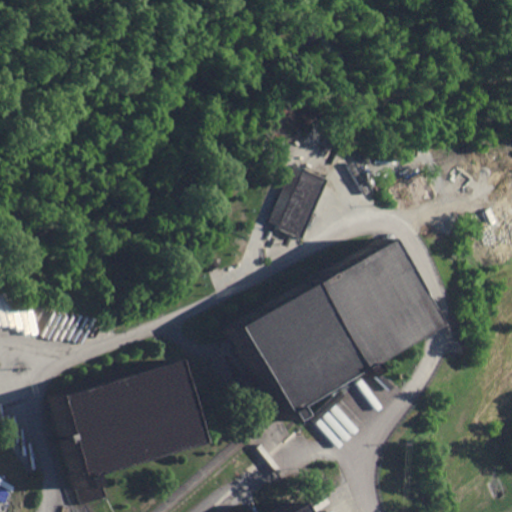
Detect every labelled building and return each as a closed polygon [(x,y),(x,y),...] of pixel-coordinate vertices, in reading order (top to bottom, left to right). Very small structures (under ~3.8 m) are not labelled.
[(314,180),(288,239),(255,224),(280,165),(314,180)] [(287,281),(364,235),(418,325),(352,364),(357,372),(346,379),(340,369),(287,281)] [(210,265),(205,256),(196,261),(201,270),(210,265)] [(386,269),(391,280),(406,273),(401,262),(386,269)] [(274,422),(279,419),(284,416),(278,406),(340,369),(287,281),(215,324),(274,422)] [(94,470),(187,442),(160,359),(41,395),(67,484),(75,505),(101,497),(94,470)] [(286,511),(280,502),(263,511),(286,511)]
